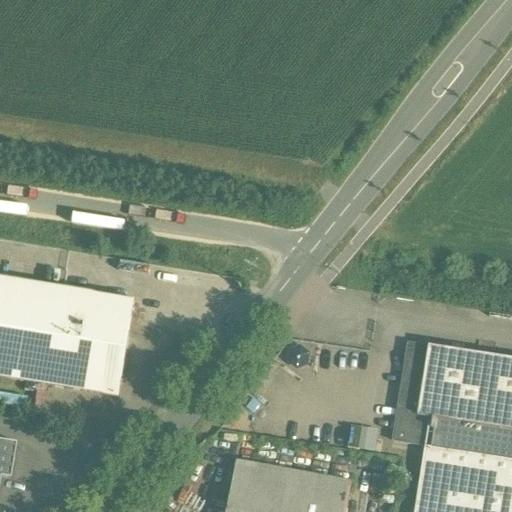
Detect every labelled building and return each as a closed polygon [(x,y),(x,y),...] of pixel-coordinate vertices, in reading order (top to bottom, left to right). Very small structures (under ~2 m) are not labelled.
[(63,290),(0,279),(0,378),(120,398),(136,302),(63,290)] [(511,359),(414,344),(412,358),(408,358),(395,442),(426,447),(511,460),(511,359)] [(289,352),(287,363),(297,372),(309,367),(311,355),(300,347),(289,352)] [(378,432),(351,428),(348,449),(375,454),(378,432)] [(0,477),(10,479),(15,444),(0,440),(0,477)] [(511,511),(511,460),(426,447),(416,511),(511,511)] [(238,461),(228,511),(346,511),(352,482),(238,461)]
